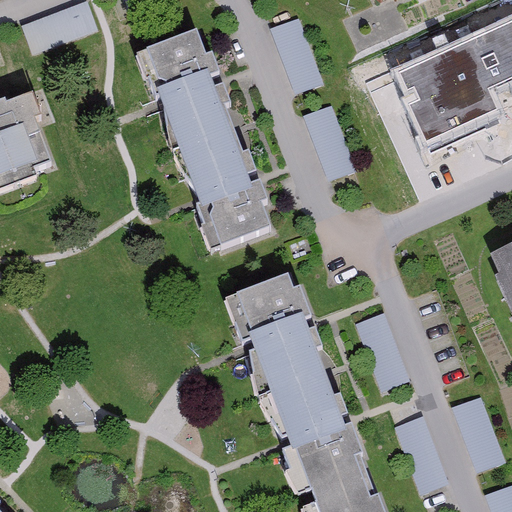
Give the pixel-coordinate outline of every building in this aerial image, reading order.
[(100,30),(90,5),(23,30),(33,55),(100,30)] [(511,13),(477,29),(497,75),(511,68),(511,13)] [(323,88),(298,24),(273,34),(297,98),(323,88)] [(216,31),(155,52),(225,254),(286,233),(216,31)] [(0,189),(8,187),(11,193),(48,179),(45,171),(62,165),(46,122),(53,119),(45,97),(20,106),(18,101),(0,107),(0,189)] [(357,173),(333,110),(306,120),(330,183),(357,173)] [(511,250),(495,257),(511,300),(511,250)] [(395,511),(303,276),(239,301),(322,511),(395,511)] [(357,328),(382,396),(409,386),(385,318),(357,328)] [(455,411),(479,478),(505,469),(480,402),(455,411)] [(445,489),(420,423),(394,432),(419,499),(445,489)] [(511,511),(511,491),(490,499),(494,511),(511,511)] [(0,511),(9,511),(12,509),(0,495),(0,511)]
